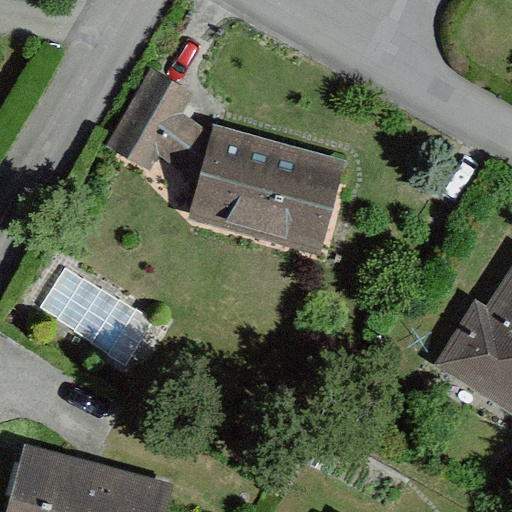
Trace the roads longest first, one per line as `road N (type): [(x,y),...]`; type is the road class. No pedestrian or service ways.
road 1 (residential): [(383,65),(511,138)]
road 2 (residential): [(383,65),(272,0)]
